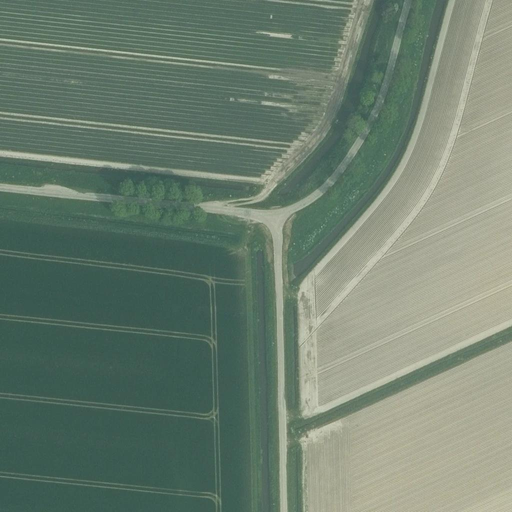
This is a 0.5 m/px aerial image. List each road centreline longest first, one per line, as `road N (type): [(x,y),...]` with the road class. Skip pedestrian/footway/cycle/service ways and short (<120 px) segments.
road 1 (unclassified): [(284,511),(276,215)]
road 2 (unclassified): [(276,215),(0,189)]
road 3 (unclassified): [(276,215),(306,201),(350,156),(385,84),(410,0)]
